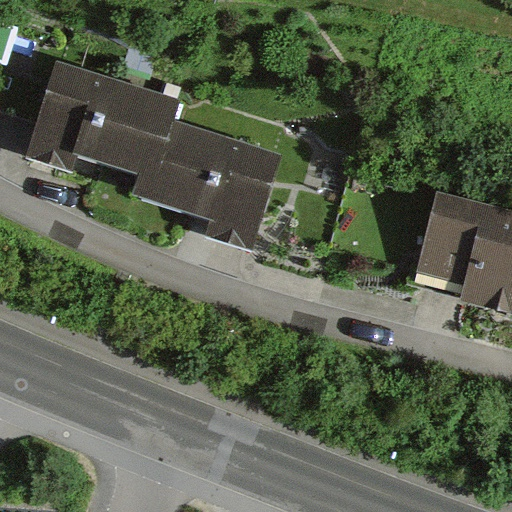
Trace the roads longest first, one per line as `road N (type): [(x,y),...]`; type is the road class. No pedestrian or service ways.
road 1 (residential): [(0,195),(161,271),(511,369)]
road 2 (residential): [(0,354),(412,511)]
